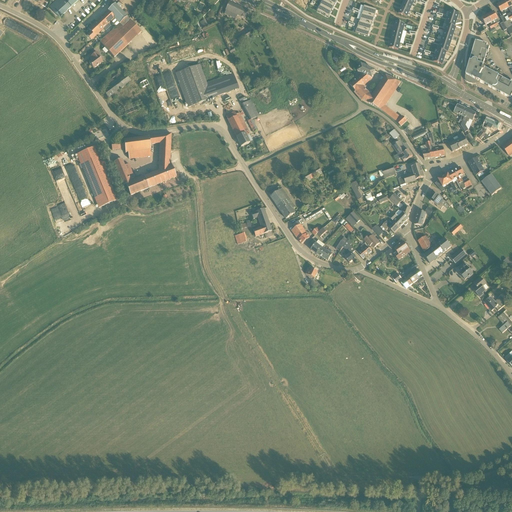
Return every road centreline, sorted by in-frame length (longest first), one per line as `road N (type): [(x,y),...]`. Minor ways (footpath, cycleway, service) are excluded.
road 1 (track): [(419,477),(333,471),(209,274),(194,179),(244,166)]
road 2 (residential): [(244,166),(220,130),(151,133),(122,125),(59,41),(0,5)]
road 3 (residential): [(358,270),(305,256),(244,166)]
road 4 (residential): [(244,166),(364,108)]
road 5 (unclassified): [(418,511),(419,477),(486,475),(511,462)]
road 6 (secondary): [(331,37),(447,86)]
road 7 (secondary): [(447,86),(331,37)]
